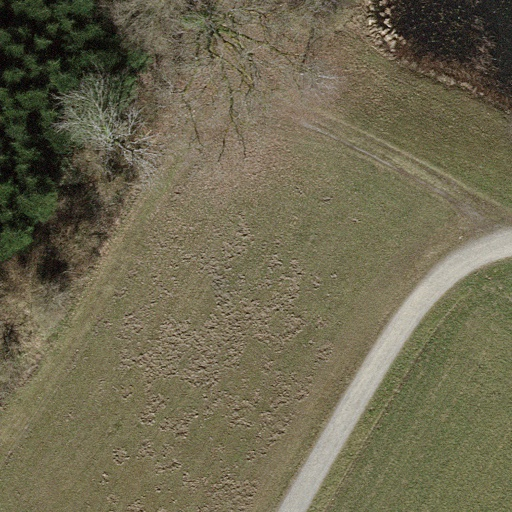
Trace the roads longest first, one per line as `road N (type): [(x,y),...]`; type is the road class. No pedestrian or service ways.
road 1 (track): [(511,219),(306,110),(234,114),(183,153),(25,407)]
road 2 (track): [(294,511),(425,296),(476,255),(511,245)]
